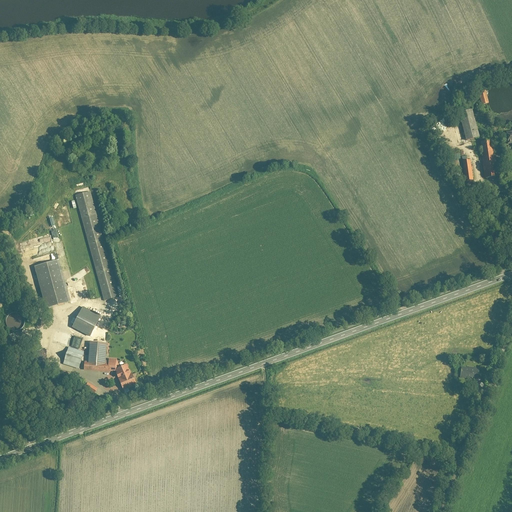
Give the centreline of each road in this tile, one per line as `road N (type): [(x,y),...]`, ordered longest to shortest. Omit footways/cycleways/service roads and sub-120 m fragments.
road 1 (tertiary): [(0,458),(511,274)]
road 2 (track): [(0,35),(66,24),(212,24),(271,0)]
road 3 (track): [(511,326),(439,511)]
